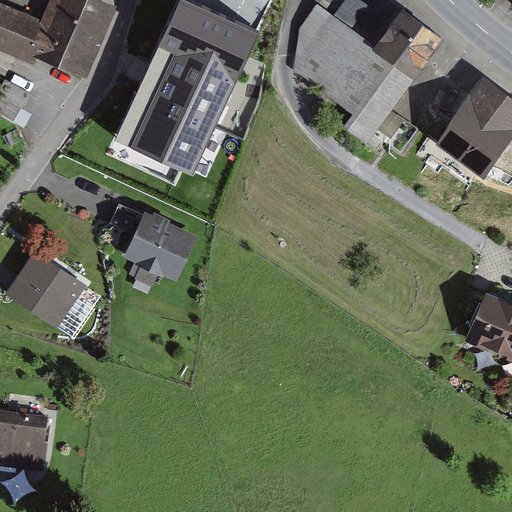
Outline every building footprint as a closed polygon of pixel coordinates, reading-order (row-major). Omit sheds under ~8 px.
[(114,2),(108,0),(12,0),(8,10),(42,24),(96,46),(114,2)] [(397,112),(445,37),(388,0),(380,12),(361,0),(349,0),(341,13),(322,1),(300,36),(294,74),(350,110),(341,125),(371,144),(377,133),(394,144),(409,120),(397,112)] [(235,15),(147,1),(138,56),(193,65),(190,85),(223,91),(235,15)] [(31,51),(42,24),(8,10),(0,6),(0,47),(27,59),(31,51)] [(85,72),(96,46),(42,24),(31,51),(85,72)] [(511,150),(511,100),(483,82),(470,103),(450,90),(435,113),(454,124),(438,150),(491,183),(511,150)] [(30,98),(5,84),(0,92),(0,119),(14,127),(30,98)] [(147,219),(120,206),(111,224),(137,237),(129,254),(140,260),(133,274),(155,285),(163,269),(179,277),(201,232),(153,208),(147,219)] [(42,256),(14,297),(59,328),(87,288),(42,256)] [(511,306),(492,298),(479,329),(476,328),(471,340),(487,348),(489,344),(511,353),(511,306)] [(0,460),(25,463),(25,469),(46,471),(51,416),(0,410),(0,460)]
